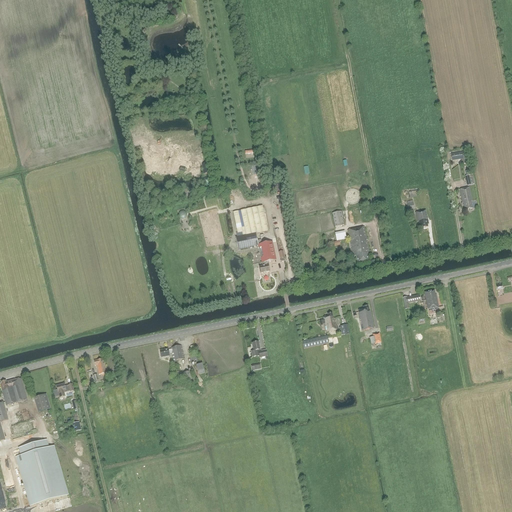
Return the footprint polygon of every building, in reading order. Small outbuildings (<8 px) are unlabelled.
[(466,159),(465,152),(451,154),(452,161),(466,159)] [(472,175),(465,176),(467,186),(474,185),(472,175)] [(465,210),(472,208),(471,201),(472,201),(469,188),(460,190),(462,203),(463,203),(465,210)] [(245,231),(246,235),(268,230),(262,205),(240,210),(243,223),(241,224),(238,211),(233,212),(236,229),(239,228),(240,232),(245,231)] [(427,224),(429,224),(426,210),(415,213),(417,222),(419,222),(420,229),(428,227),(427,224)] [(332,213),(335,227),(344,225),(341,212),(332,213)] [(367,254),(370,253),(364,227),(348,230),(352,254),(353,254),(353,257),(356,256),(357,263),(368,261),(367,254)] [(272,242),(262,244),(261,240),(257,241),(256,233),(242,236),(242,232),(236,234),(237,237),(235,237),(238,250),(258,245),(262,263),(263,266),(259,267),(260,273),(269,271),(268,265),(267,262),(276,260),(272,242)] [(345,232),(335,234),(336,242),(346,240),(345,232)] [(428,310),(438,308),(436,294),(435,295),(434,291),(425,293),(428,310),(429,310),(428,310)] [(405,310),(409,309),(408,304),(421,301),(420,295),(407,297),(403,298),(405,310)] [(362,331),(374,329),(370,312),(369,312),(368,306),(363,307),(363,309),(358,310),(360,318),(359,318),(362,331)] [(326,332),(337,330),(335,318),(333,319),(332,313),(328,314),(328,316),(323,317),(324,320),(320,321),(321,326),(323,325),(323,324),(324,324),(326,332)] [(348,324),(340,326),(341,331),(345,330),(346,334),(350,333),(348,324)] [(381,343),(379,333),(372,334),(374,345),(381,343)] [(329,343),(327,336),(302,341),(304,349),(329,343)] [(258,342),(252,343),(253,351),(251,351),(252,357),(259,356),(260,358),(267,356),(266,350),(261,351),(260,350),(258,342)] [(172,353),(173,354),(174,362),(174,364),(173,364),(174,373),(180,372),(178,363),(178,361),(184,359),(181,346),(171,348),(172,349),(168,350),(168,349),(160,351),(161,358),(170,356),(169,354),(172,353)] [(95,366),(96,366),(96,368),(98,367),(98,369),(99,375),(107,373),(104,363),(103,364),(102,359),(94,361),(95,366)] [(205,373),(202,363),(196,365),(199,375),(205,373)] [(192,371),(181,374),(183,384),(194,382),(192,371)] [(14,404),(27,400),(21,378),(12,381),(6,382),(6,381),(1,382),(1,384),(0,384),(3,393),(3,394),(6,406),(14,404)] [(56,386),(57,390),(53,391),(55,398),(59,397),(59,398),(65,397),(65,394),(74,391),(72,384),(68,385),(68,386),(65,387),(64,384),(56,386)] [(46,394),(34,398),(38,413),(51,409),(46,394)] [(0,402),(0,441),(5,440),(0,423),(0,422),(8,420),(3,402),(0,402)] [(72,424),(74,432),(81,430),(79,422),(72,424)] [(49,448),(47,440),(18,448),(20,456),(15,457),(30,506),(69,495),(54,446),(49,448)]
